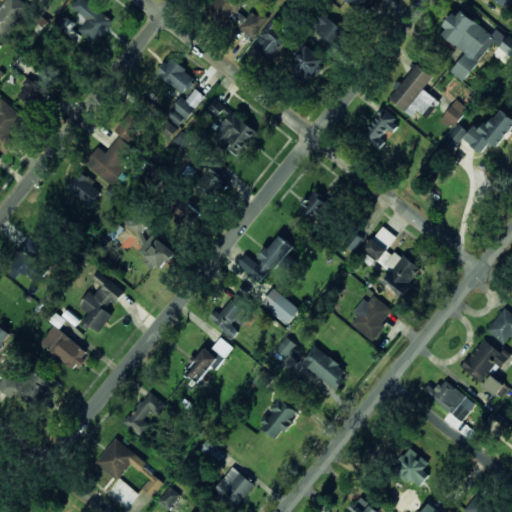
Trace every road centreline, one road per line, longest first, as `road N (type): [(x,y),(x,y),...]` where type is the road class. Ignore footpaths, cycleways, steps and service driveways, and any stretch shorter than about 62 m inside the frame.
road 1 (residential): [(9,511),(425,0)]
road 2 (residential): [(480,269),(143,0)]
road 3 (tertiary): [(282,511),(480,269)]
road 4 (residential): [(0,233),(188,0)]
road 5 (residential): [(511,489),(385,386)]
road 6 (residential): [(109,511),(0,422)]
